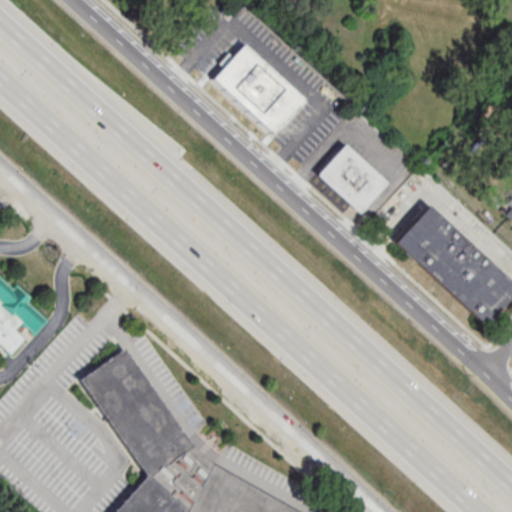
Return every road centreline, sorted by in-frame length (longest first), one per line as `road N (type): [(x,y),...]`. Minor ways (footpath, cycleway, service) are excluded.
road 1 (motorway): [(511,485),(0,20)]
road 2 (secondary): [(0,163),(383,511)]
road 3 (secondary): [(425,316),(75,0)]
road 4 (motorway): [(0,77),(286,336)]
road 5 (motorway): [(286,336),(481,511)]
